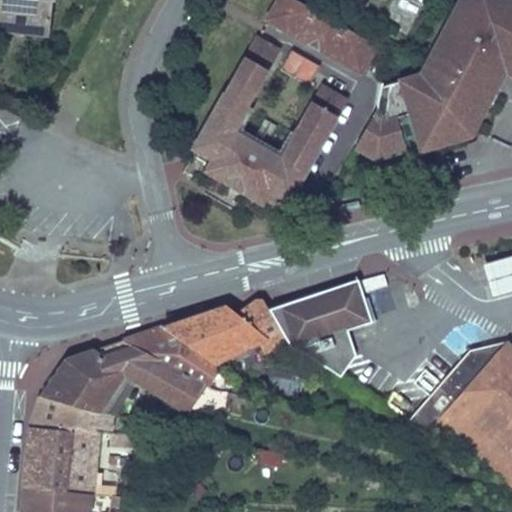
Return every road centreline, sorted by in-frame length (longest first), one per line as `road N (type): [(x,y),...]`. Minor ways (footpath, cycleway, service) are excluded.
road 1 (secondary): [(177,286),(511,205)]
road 2 (residential): [(175,0),(142,63),(137,95),(147,175),(177,286)]
road 3 (secondary): [(14,317),(60,318),(177,286)]
